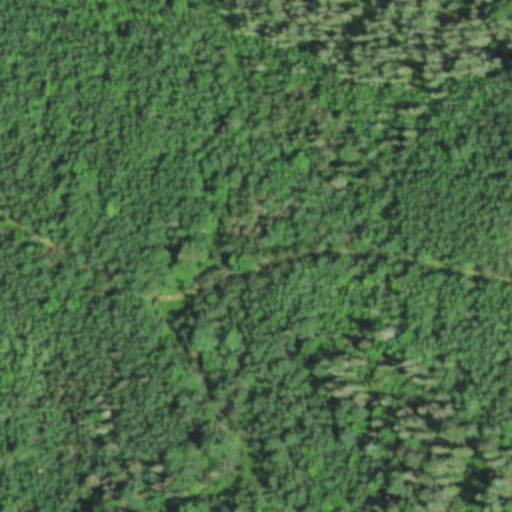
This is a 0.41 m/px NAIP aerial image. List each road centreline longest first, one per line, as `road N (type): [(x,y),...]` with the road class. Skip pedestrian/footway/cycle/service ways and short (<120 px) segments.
road 1 (track): [(511,273),(303,247),(177,275)]
road 2 (track): [(177,275),(32,224),(0,202)]
